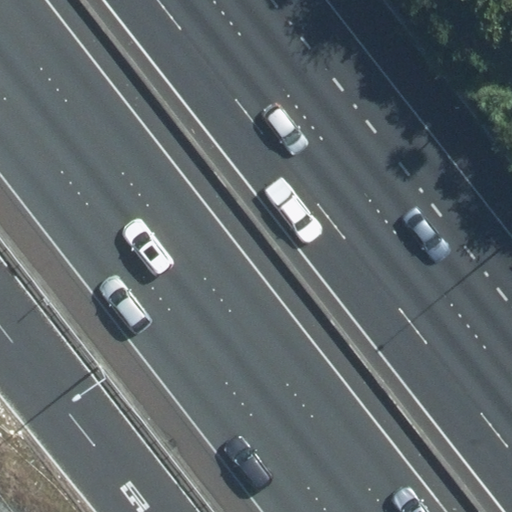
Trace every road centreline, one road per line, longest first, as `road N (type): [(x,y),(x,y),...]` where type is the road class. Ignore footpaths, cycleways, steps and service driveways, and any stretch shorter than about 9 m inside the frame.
road 1 (motorway): [(348,511),(0,50)]
road 2 (motorway): [(164,0),(511,447)]
road 3 (motorway): [(149,511),(0,324)]
